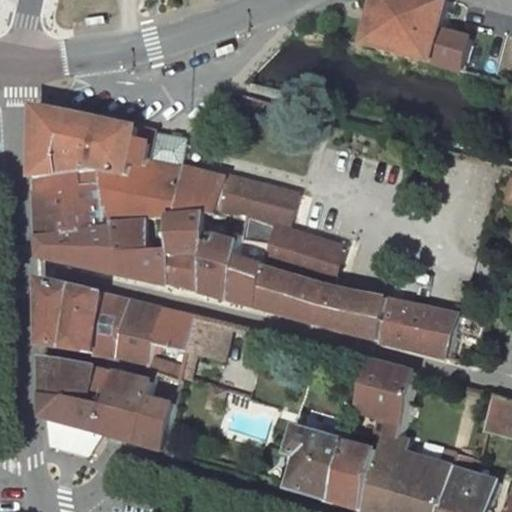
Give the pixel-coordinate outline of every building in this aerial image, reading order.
[(115,0),(102,0),(97,1),(99,9),(116,6),(115,0)] [(382,0),(371,47),(467,73),(475,43),(446,36),(455,5),(438,0),(382,0)] [(91,120),(42,110),(41,182),(42,182),(42,196),(41,196),(41,207),(43,241),(65,239),(73,238),(102,234),(111,232),(113,231),(117,230),(122,228),(139,225),(139,223),(146,223),(146,221),(162,220),(177,218),(177,219),(211,217),(223,218),(224,212),(252,218),(248,243),(274,248),(268,270),(272,271),(302,281),(333,291),(336,291),(336,290),(349,250),(293,231),(302,196),(232,178),(231,181),(189,170),(194,141),(91,120)] [(122,228),(117,230),(128,279),(135,280),(178,290),(179,288),(178,258),(210,258),(211,236),(211,217),(177,219),(177,218),(162,220),(146,221),(146,223),(139,223),(139,225),(122,228)] [(65,239),(43,241),(45,260),(128,279),(117,230),(113,231),(111,232),(102,234),(73,238),(65,239)] [(210,258),(209,297),(237,304),(246,245),(211,236),(210,258)] [(248,243),(247,243),(246,245),(237,304),(264,311),(272,271),(268,270),(274,248),(248,243)] [(210,258),(178,258),(179,288),(209,297),(210,258)] [(272,271),(264,311),(291,319),(302,281),(272,271)] [(302,281),(291,319),(323,327),(333,291),(302,281)] [(137,305),(46,283),(47,321),(47,348),(124,360),(124,359),(137,305)] [(333,291),(323,327),(354,336),(365,296),(336,290),(336,291),(333,291)] [(394,301),(365,296),(354,336),(384,344),(394,301)] [(464,317),(394,301),(384,344),(429,354),(451,361),(464,317)] [(486,306),(472,303),(470,313),(484,316),(486,306)] [(169,312),(137,305),(124,359),(153,366),(155,359),(157,352),(169,312)] [(201,319),(169,312),(157,352),(165,354),(166,348),(192,354),(193,354),(201,319)] [(236,329),(201,319),(193,354),(200,356),(228,362),(236,329)] [(324,350),(309,346),(307,357),(321,360),(324,350)] [(340,354),(329,352),(326,366),(337,368),(340,354)] [(193,354),(192,354),(189,368),(186,380),(194,382),(200,356),(193,354)] [(352,357),(345,356),(343,363),(351,365),(352,357)] [(167,362),(155,359),(153,366),(153,369),(152,372),(161,374),(163,375),(167,362)] [(100,369),(48,361),(48,379),(48,399),(73,403),(111,410),(120,377),(121,374),(100,369)] [(189,368),(167,362),(163,375),(186,381),(186,380),(189,368)] [(421,375),(373,363),(361,414),(408,426),(421,375)] [(142,381),(120,377),(111,410),(108,437),(131,443),(142,446),(155,450),(170,455),(181,407),(170,404),(154,400),(161,374),(152,372),(153,369),(147,366),(142,381)] [(223,412),(230,392),(217,389),(210,408),(223,412)] [(185,394),(173,391),(170,404),(181,407),(185,394)] [(511,400),(498,396),(489,433),(511,438),(511,400)] [(73,403),(48,399),(49,421),(52,422),(107,437),(108,437),(111,410),(73,403)] [(107,437),(52,422),(53,448),(70,453),(92,459),(107,437)] [(347,442),(301,429),(293,457),(296,458),(304,461),(302,469),(295,492),(339,505),(354,446),(355,444),(353,444),(354,438),(348,436),(347,442)] [(413,443),(388,437),(384,454),(369,511),(394,511),(408,462),(413,443)] [(369,511),(384,454),(354,446),(339,505),(352,509),(361,511),(369,511)] [(462,456),(449,452),(445,468),(458,472),(462,456)] [(476,460),(462,456),(458,472),(472,476),(476,460)] [(412,458),(408,462),(394,511),(447,511),(458,472),(445,468),(442,480),(423,474),(425,467),(422,466),(421,461),(417,457),(412,458)] [(304,461),(296,458),(293,467),(302,469),(304,461)] [(472,476),(458,472),(447,511),(494,511),(503,484),(472,476)]
